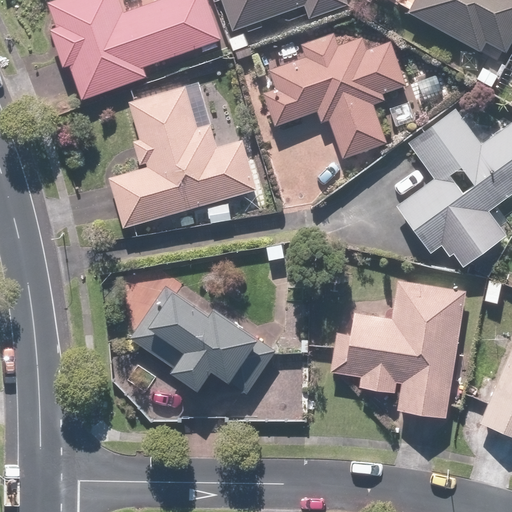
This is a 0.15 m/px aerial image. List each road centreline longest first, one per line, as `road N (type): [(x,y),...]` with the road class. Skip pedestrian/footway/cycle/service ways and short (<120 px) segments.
road 1 (residential): [(42,475),(401,489),(487,511)]
road 2 (tertiary): [(0,170),(25,280),(42,475)]
